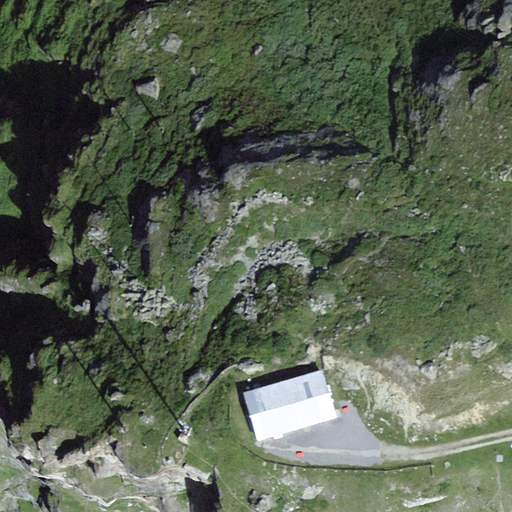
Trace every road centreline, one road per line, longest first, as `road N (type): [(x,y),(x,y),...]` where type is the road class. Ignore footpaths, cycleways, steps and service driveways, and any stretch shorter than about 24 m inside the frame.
road 1 (unclassified): [(234,0),(288,511)]
road 2 (track): [(511,433),(414,455),(330,454)]
